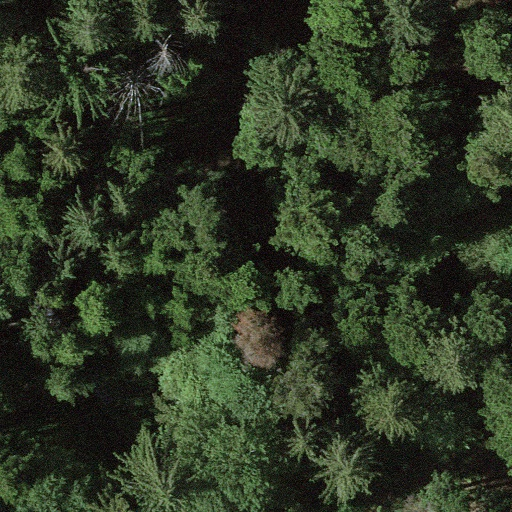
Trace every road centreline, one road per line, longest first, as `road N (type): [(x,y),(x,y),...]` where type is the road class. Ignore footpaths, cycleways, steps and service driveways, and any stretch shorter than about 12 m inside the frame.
road 1 (track): [(0,214),(162,173),(453,80),(511,50)]
road 2 (track): [(0,304),(105,421),(211,511)]
